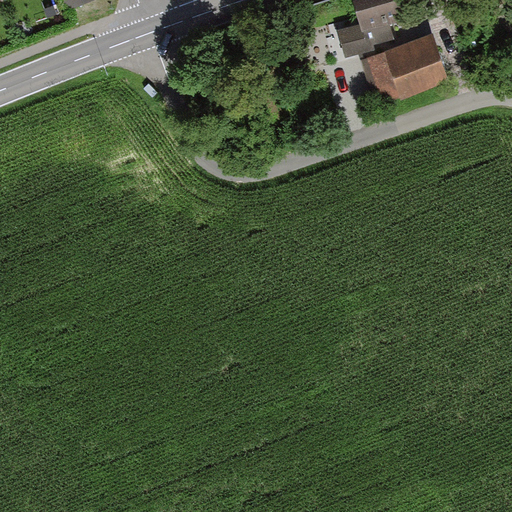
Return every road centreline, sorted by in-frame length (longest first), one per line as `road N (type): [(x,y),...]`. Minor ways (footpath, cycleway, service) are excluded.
road 1 (residential): [(511,92),(293,166),(228,168),(199,147),(150,32)]
road 2 (tertiary): [(150,32),(0,92)]
